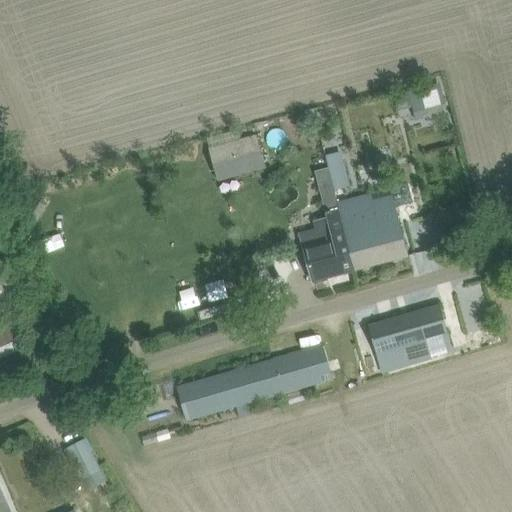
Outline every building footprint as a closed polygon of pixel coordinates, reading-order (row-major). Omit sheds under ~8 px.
[(440,87),(410,95),(416,120),(446,112),(440,87)] [(257,137),(210,149),(219,180),(265,168),(257,137)] [(339,211),(355,271),(409,256),(393,196),(363,204),(361,196),(344,200),(346,209),(339,211)] [(339,211),(327,214),(334,240),(304,248),(308,262),(313,282),(355,271),(339,211)] [(0,277),(0,307),(13,303),(5,276),(0,277)] [(369,326),(375,346),(382,369),(451,349),(440,306),(369,326)] [(10,323),(0,327),(0,358),(22,349),(10,323)] [(178,387),(183,407),(187,421),(333,379),(323,346),(178,387)] [(168,429),(156,432),(159,442),(171,438),(168,429)] [(67,451),(82,479),(100,470),(85,441),(67,451)] [(0,511),(12,511),(0,483),(0,511)]
